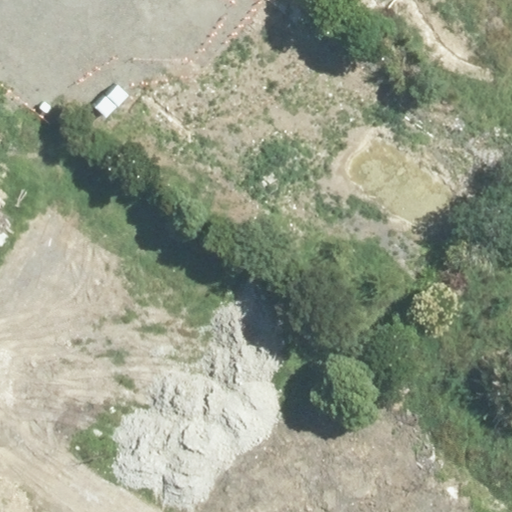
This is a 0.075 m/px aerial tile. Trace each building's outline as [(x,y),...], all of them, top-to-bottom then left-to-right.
[(59,0),(0,0),(0,64),(6,69),(59,0)] [(277,215),(342,133),(329,123),(370,70),(282,0),(92,0),(59,43),(277,215)] [(354,0),(371,16),(387,0),(354,0)] [(228,337),(182,303),(188,296),(138,259),(133,266),(47,201),(0,264),(0,313),(91,382),(80,397),(145,446),(228,337)] [(482,511),(484,510),(416,460),(378,511),(343,511),(331,503),(324,511),(482,511)]
